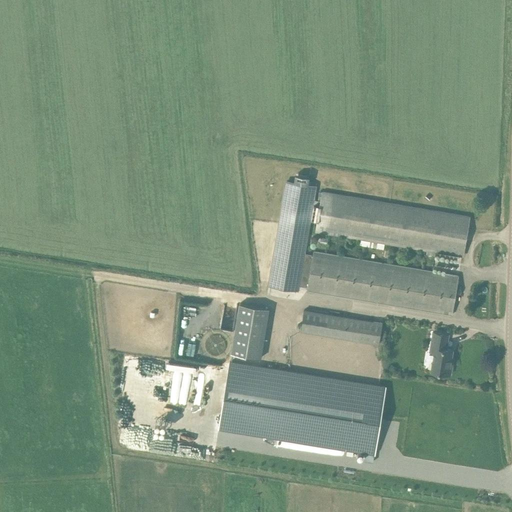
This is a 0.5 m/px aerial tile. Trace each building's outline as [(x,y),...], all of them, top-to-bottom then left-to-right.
[(308,287),(313,254),(303,253),(308,222),(312,198),(314,187),(308,186),(310,176),(295,174),(293,183),(284,182),(267,284),(297,289),(298,285),(308,287)] [(461,256),(468,216),(322,192),(320,200),(312,198),(308,222),(316,224),(315,231),(368,240),(367,246),(384,249),(385,243),(461,256)] [(313,254),(308,287),(307,290),(452,315),(458,275),(314,251),(313,254)] [(239,303),(231,353),(261,358),(269,308),(239,303)] [(382,322),(305,309),(301,331),(378,344),(382,322)] [(448,334),(433,332),(430,352),(434,352),(431,371),(450,374),(452,365),(450,364),(452,350),(446,349),(448,334)] [(180,354),(188,354),(189,340),(180,339),(180,354)] [(230,362),(219,427),(220,427),(257,433),(319,443),(365,451),(364,460),(373,462),(374,452),(385,387),(267,368),(230,362)]
